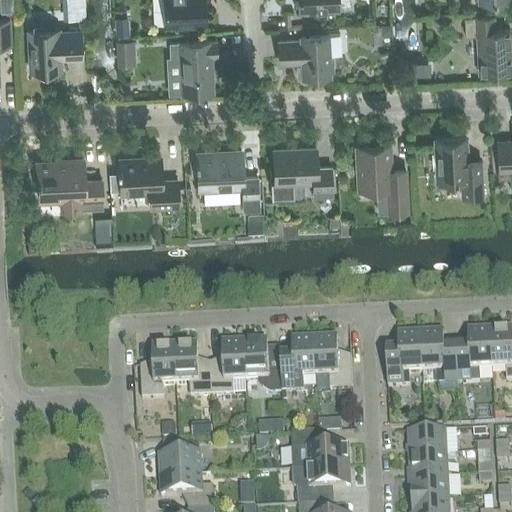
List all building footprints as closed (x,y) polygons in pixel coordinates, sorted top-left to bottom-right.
[(12,0),(0,0),(1,12),(13,11),(12,0)] [(164,0),(165,26),(206,24),(204,0),(164,0)] [(298,0),(300,12),(339,10),(338,0),(298,0)] [(465,36),(477,35),(479,73),(511,71),(511,53),(511,30),(494,31),(494,17),(465,18),(465,36)] [(0,44),(11,44),(10,19),(0,19),(0,44)] [(55,69),(61,69),(61,58),(82,57),(81,30),(59,31),(59,29),(29,30),(30,70),(37,70),(37,71),(40,74),(44,77),(49,77),(53,74),(55,70),(55,69)] [(297,66),(298,76),(304,81),(321,80),(321,76),(331,75),(330,72),(334,70),(333,59),(330,58),(329,35),(301,37),(301,40),(279,41),(280,63),(302,62),(302,66),(297,66)] [(216,41),(169,43),(170,59),(180,58),(182,93),(214,92),(213,74),(211,74),(210,64),(212,64),(212,56),(217,56),(216,41)] [(436,153),(433,153),(434,167),(437,167),(437,180),(461,179),(462,197),(483,196),(481,160),(467,161),(466,138),(435,139),(436,153)] [(511,139),(497,141),(498,179),(511,179),(511,191),(511,139)] [(392,170),(390,145),(356,147),(358,189),(377,188),(379,212),(408,211),(406,170),(392,170)] [(313,182),(314,196),(333,195),(331,167),(317,167),(316,147),(274,149),(275,184),(313,182)] [(198,160),(196,160),(196,165),(198,165),(199,190),(242,187),(244,210),(260,210),(258,177),(243,178),(242,151),(241,151),(241,153),(220,154),(220,152),(197,153),(198,160)] [(120,168),(117,168),(118,173),(120,173),(121,193),(150,192),(150,207),(179,205),(178,180),(162,181),(161,158),(147,158),(147,160),(137,161),(137,159),(119,160),(120,168)] [(39,200),(41,200),(41,198),(61,197),(61,211),(82,210),(82,209),(103,208),(102,179),(85,180),(84,159),(69,160),(69,162),(57,162),(57,161),(36,162),(37,181),(38,181),(39,200)] [(111,217),(95,218),(97,250),(113,249),(111,217)] [(511,328),(491,329),(493,370),(506,369),(507,381),(511,381),(511,328)] [(469,346),(457,346),(459,384),(480,383),(480,370),(493,370),(491,329),(468,330),(469,346)] [(459,384),(457,346),(445,347),(444,332),(421,333),(423,373),(436,372),(437,385),(459,384)] [(410,386),(410,374),(423,373),(421,333),(398,334),(399,349),(387,350),(388,387),(410,386)] [(317,378),(330,378),(330,390),(353,389),(351,357),(339,358),(338,337),(315,338),(317,378)] [(281,361),(283,393),(304,391),(303,379),(317,378),(315,338),(292,339),(293,356),(281,357),(281,361)] [(247,382),(258,381),(259,383),(260,385),(261,387),(262,388),(263,389),(265,391),(266,391),(268,392),(270,393),(272,394),(274,394),(276,394),(279,394),(283,393),(281,361),(269,361),(268,340),(245,342),(247,382)] [(223,363),(211,364),(213,396),(234,395),(234,383),(247,382),(245,342),(222,343),(223,363)] [(198,344),(175,345),(177,385),(190,385),(191,397),(213,396),(211,364),(199,365),(198,344)] [(177,385),(175,345),(152,346),(153,367),(141,367),(143,400),(165,398),(164,386),(177,385)] [(409,433),(410,456),(447,454),(446,431),(409,433)] [(349,446),(329,447),(323,448),(322,434),(292,435),(294,470),(298,470),(350,467),(349,446)] [(510,452),(510,443),(496,444),(496,452),(510,452)] [(477,444),(478,453),(491,453),(491,444),(477,444)] [(496,452),(497,461),(510,460),(510,452),(496,452)] [(160,456),(161,477),(202,475),(201,454),(160,456)] [(410,456),(411,479),(448,477),(447,454),(410,456)] [(492,475),(492,466),(478,467),(479,476),(492,475)] [(298,484),(299,490),(299,505),(325,504),(324,490),(351,488),(350,467),(298,470),(298,471),(296,473),(296,482),(298,484)] [(293,488),(292,474),(279,475),(280,489),(293,488)] [(189,496),(189,510),(215,509),(214,487),(203,487),(202,475),(161,477),(162,498),(189,496)] [(479,476),(479,484),(492,484),(492,475),(479,476)] [(411,479),(412,502),(450,500),(448,477),(411,479)] [(511,497),(511,488),(498,489),(499,498),(511,497)] [(499,498),(499,506),(511,505),(511,500),(511,497),(499,498)] [(412,502),(412,511),(450,511),(450,500),(412,502)]
